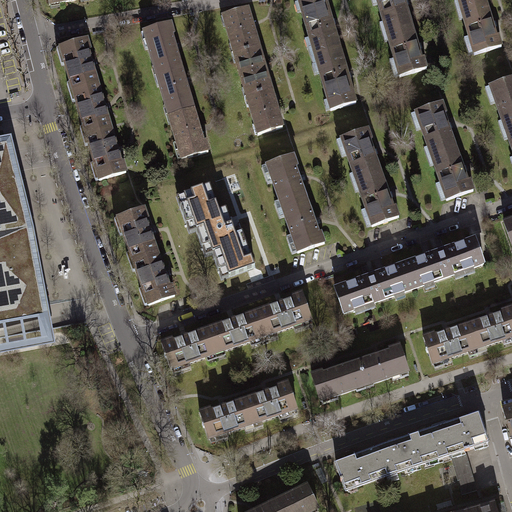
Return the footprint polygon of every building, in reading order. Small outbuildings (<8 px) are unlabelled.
[(325,0),(307,0),(299,3),(312,49),(313,48),(316,57),(340,49),(325,0)] [(376,0),(384,25),(385,25),(388,33),(412,25),(404,0),(376,0)] [(457,0),(459,3),(460,2),(462,10),(487,3),(485,0),(457,0)] [(487,3),(462,10),(465,19),(464,19),(474,56),(502,48),(498,36),(497,37),(487,3)] [(248,10),(223,17),(232,46),(233,46),(235,54),(259,47),(248,10)] [(171,24),(144,32),(155,69),(156,69),(158,77),(183,70),(173,36),(174,36),(171,24)] [(412,25),(388,33),(390,41),(389,41),(400,78),(427,70),(424,58),(422,59),(412,25)] [(87,40),(57,49),(62,66),(66,66),(71,83),(67,85),(70,94),(98,85),(88,52),(90,51),(87,40)] [(259,47),(235,54),(238,63),(237,63),(245,90),(246,90),(248,98),(272,91),(259,47)] [(340,49),(316,57),(318,65),(317,65),(331,111),(356,104),(340,49)] [(183,70),(158,77),(161,86),(160,86),(166,108),(167,107),(170,116),(194,109),(183,70)] [(511,79),(490,87),(503,123),(504,122),(506,131),(511,128),(511,79)] [(98,85),(70,94),(73,103),(77,102),(84,127),(80,129),(83,138),(111,129),(98,85)] [(272,91),(248,98),(251,107),(250,107),(258,135),(283,128),(272,91)] [(442,104),(416,113),(428,149),(429,149),(432,157),(456,148),(445,115),(446,115),(442,104)] [(194,109),(170,116),(172,124),(171,125),(182,160),(209,152),(206,142),(203,142),(194,109)] [(111,129),(83,138),(86,147),(89,146),(95,164),(91,166),(96,182),(126,173),(123,163),(121,163),(111,129)] [(368,130),(341,139),(354,175),(355,175),(358,183),(382,174),(370,141),(372,141),(368,130)] [(0,314),(39,307),(11,162),(8,144),(0,145),(0,314)] [(456,148),(432,157),(435,165),(434,165),(447,201),(474,192),(470,181),(468,181),(456,148)] [(294,156),(267,166),(279,202),(280,201),(283,209),(307,201),(296,168),(298,167),(294,156)] [(382,174),(358,183),(361,191),(360,191),(372,227),(399,218),(395,207),(393,207),(382,174)] [(219,183),(193,192),(205,228),(206,227),(209,235),(233,227),(221,194),(223,193),(219,183)] [(307,201),(283,209),(286,217),(285,217),(298,254),(325,244),(321,233),(319,234),(307,201)] [(144,209),(114,220),(120,236),(124,236),(130,253),(127,255),(130,263),(158,253),(146,221),(148,220),(144,209)] [(233,227),(209,235),(212,244),(211,244),(224,279),(250,270),(246,260),(245,260),(233,227)] [(484,265),(475,239),(405,264),(414,290),(424,286),(424,285),(433,282),(433,283),(455,275),(454,274),(473,268),(473,269),(484,265)] [(158,253),(130,263),(133,272),(137,271),(143,289),(139,291),(145,307),(175,296),(171,286),(170,287),(158,253)] [(414,290),(405,264),(335,289),(344,315),(355,311),(354,309),(373,303),(374,304),(395,297),(395,295),(403,292),(404,293),(414,290)] [(312,321),(302,294),(291,298),(292,300),(259,311),(267,335),(275,332),(276,333),(312,321)] [(511,337),(511,307),(501,312),(501,313),(468,324),(477,349),(485,346),(485,347),(511,337)] [(267,335),(259,311),(207,330),(215,354),(223,351),(223,352),(260,339),(259,338),(267,335)] [(477,349),(468,324),(435,336),(435,334),(423,337),(433,365),(469,352),(469,351),(477,349)] [(215,354),(207,330),(174,341),(173,339),(162,343),(171,370),(207,357),(215,354)] [(409,372),(400,346),(389,349),(390,351),(357,362),(365,386),(373,383),(373,384),(409,372)] [(365,386),(357,362),(323,373),(323,372),(312,375),(321,402),(357,390),(356,389),(365,386)] [(297,410),(288,383),(277,387),(278,388),(245,399),(253,424),(261,421),(261,422),(297,410)] [(253,424),(245,399),(212,411),(211,409),(200,413),(209,440),(245,427),(245,426),(253,424)] [(385,474),(395,470),(396,473),(450,455),(465,451),(465,452),(470,450),(470,449),(488,443),(479,415),(418,435),(418,433),(410,436),(410,437),(387,445),(387,447),(377,450),(385,474)] [(376,449),(336,464),(346,491),(387,477),(385,474),(377,450),(376,449)] [(465,452),(465,451),(450,455),(462,495),(478,491),(467,453),(465,454),(465,452)] [(273,502),(277,511),(312,511),(318,509),(307,486),(273,502)] [(277,511),(273,502),(252,511),(277,511)]
